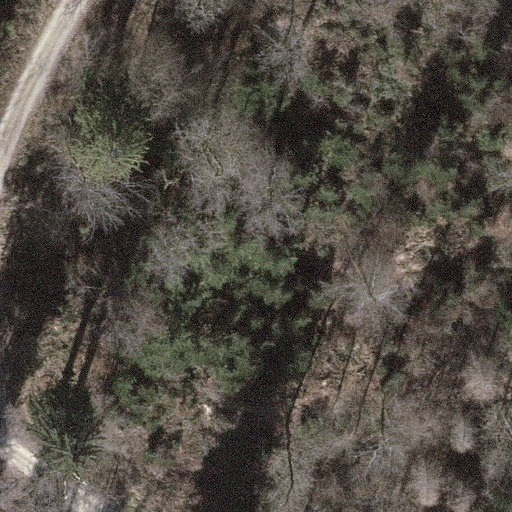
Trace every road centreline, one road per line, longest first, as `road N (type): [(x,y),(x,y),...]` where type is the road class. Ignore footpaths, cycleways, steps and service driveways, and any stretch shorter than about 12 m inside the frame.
road 1 (track): [(78,0),(0,169)]
road 2 (track): [(103,511),(0,443)]
